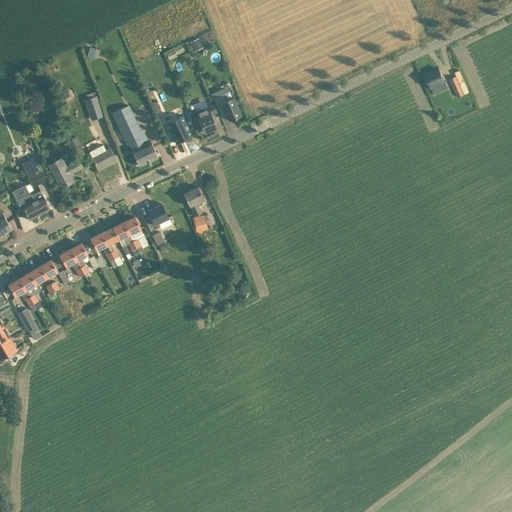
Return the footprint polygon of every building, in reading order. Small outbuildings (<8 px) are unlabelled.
[(189,42),(192,48),(201,43),(198,37),(189,42)] [(439,68),(424,75),(430,87),(445,81),(439,68)] [(459,70),(455,72),(464,94),(469,92),(459,70)] [(455,89),(461,87),(456,76),(450,78),(455,89)] [(461,87),(455,89),(458,97),(464,94),(461,87)] [(232,122),(244,117),(236,97),(229,101),(226,95),(215,98),(220,110),(226,107),(232,122)] [(96,96),(85,100),(92,119),(94,119),(103,115),(96,96)] [(161,111),(156,100),(152,102),(157,113),(161,111)] [(211,114),(217,112),(212,101),(206,103),(207,106),(195,112),(204,132),(217,126),(211,114)] [(112,112),(129,144),(128,144),(133,154),(131,155),(132,158),(134,157),(139,165),(158,156),(151,141),(146,143),(128,105),(112,112)] [(167,124),(175,144),(192,137),(183,117),(167,124)] [(85,154),(76,136),(67,140),(76,158),(85,154)] [(110,147),(106,150),(103,144),(89,151),(92,157),(98,168),(116,158),(110,147)] [(66,167),(65,165),(61,157),(49,164),(53,172),(61,188),(73,181),(69,173),(80,167),(77,161),(66,167)] [(42,169),(28,176),(33,186),(47,179),(42,169)] [(198,186),(183,193),(189,206),(190,206),(195,216),(202,212),(197,202),(204,199),(198,186)] [(40,190),(32,194),(29,193),(16,199),(20,208),(22,206),(29,219),(50,208),(43,195),(40,190)] [(168,217),(161,203),(147,210),(150,216),(145,219),(150,231),(160,226),(158,222),(168,217)] [(0,235),(12,229),(4,215),(0,217),(0,235)] [(205,215),(193,218),(196,232),(208,229),(205,215)] [(136,247),(137,247),(140,252),(143,250),(141,245),(138,238),(144,235),(140,228),(141,228),(135,216),(124,221),(136,247)] [(135,248),(136,247),(124,221),(122,222),(115,225),(113,226),(119,239),(122,246),(127,244),(128,243),(131,250),(135,248)] [(113,226),(110,228),(103,231),(101,232),(107,244),(113,241),(119,239),(113,226)] [(159,231),(152,235),(157,245),(164,241),(159,231)] [(101,232),(90,237),(96,249),(102,246),(107,244),(101,232)] [(70,248),(84,273),(89,270),(82,257),(88,254),(81,242),(70,248)] [(66,266),(71,263),(75,270),(76,270),(79,276),(84,273),(70,248),(59,254),(66,266)] [(111,251),(114,258),(119,256),(115,249),(111,251)] [(111,251),(106,254),(109,260),(110,260),(114,258),(111,251)] [(94,255),(89,258),(94,268),(99,266),(96,259),(94,255)] [(96,259),(99,266),(100,268),(106,265),(105,264),(101,256),(96,259)] [(51,259),(40,265),(47,276),(58,270),(51,259)] [(36,283),(47,276),(40,265),(29,271),(37,285),(36,283)] [(69,282),(63,270),(58,273),(64,284),(69,282)] [(40,290),(37,285),(29,271),(19,278),(33,303),(37,308),(42,306),(35,293),(40,290)] [(15,296),(21,292),(24,300),(25,299),(29,306),(33,303),(19,278),(8,284),(15,296)] [(56,280),(51,283),(55,290),(60,287),(56,280)] [(55,290),(51,283),(46,286),(50,293),(55,290)] [(26,308),(18,313),(33,340),(41,335),(26,308)] [(0,325),(0,341),(10,335),(3,324),(0,325)] [(10,335),(0,341),(0,357),(17,348),(10,335)]
